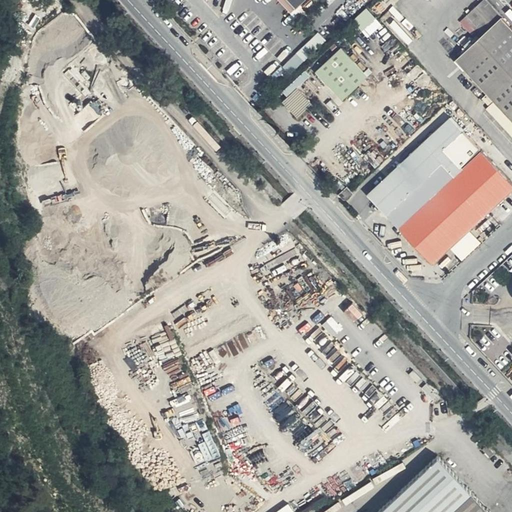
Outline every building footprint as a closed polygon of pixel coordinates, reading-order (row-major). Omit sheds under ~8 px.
[(511,25),(488,0),(482,0),(461,22),(477,40),(475,42),(457,59),(496,101),(488,108),(511,135),(511,25)] [(355,19),(368,34),(382,21),(368,6),(355,19)] [(297,55),(300,58),(293,65),(297,68),(326,37),(319,31),(297,55)] [(369,77),(341,48),(317,71),(344,100),(369,77)] [(313,104),(298,88),(283,101),(299,118),(313,104)] [(511,188),(511,183),(451,117),(367,195),(430,263),(511,188)] [(353,192),(347,186),(340,193),(346,199),(353,192)] [(494,451),(487,445),(482,449),(488,456),(494,451)] [(488,511),(439,458),(379,511),(488,511)] [(296,511),(290,502),(274,511),(296,511)]
